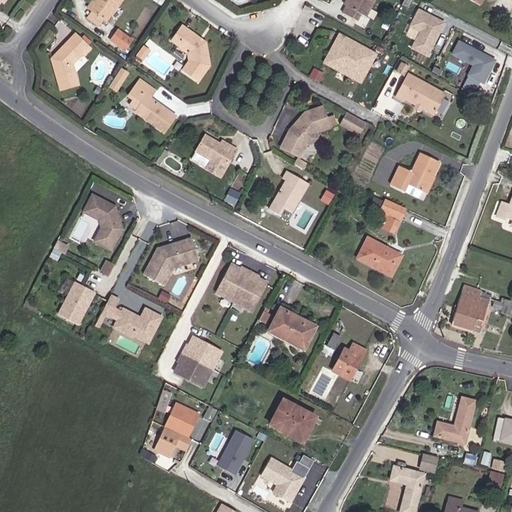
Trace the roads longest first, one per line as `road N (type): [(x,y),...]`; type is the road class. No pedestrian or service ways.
road 1 (residential): [(420,338),(150,189),(14,100)]
road 2 (residential): [(511,92),(420,338)]
road 3 (residential): [(248,33),(216,95),(218,112),(251,131),(270,121),(292,75),(270,47)]
road 4 (unclassified): [(420,338),(323,511)]
